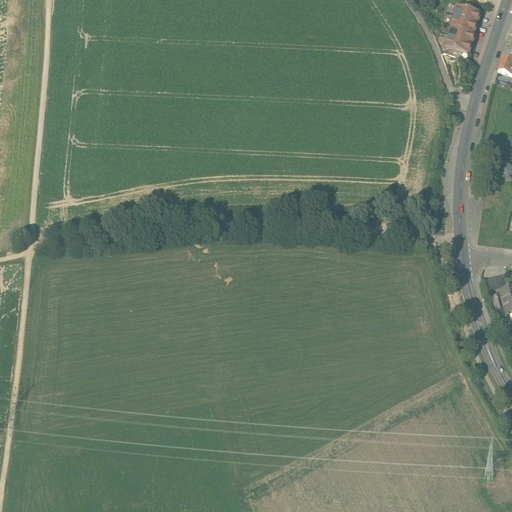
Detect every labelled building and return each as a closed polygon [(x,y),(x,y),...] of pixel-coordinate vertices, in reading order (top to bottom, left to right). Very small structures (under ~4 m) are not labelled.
[(482,9),(470,5),(468,10),(480,15),(482,9)] [(468,10),(457,6),(453,17),(476,25),(480,15),(468,10)] [(452,28),(473,35),(476,25),(453,17),(449,27),(452,28)] [(448,37),(472,46),(475,36),(473,35),(452,28),(448,37)] [(468,58),(472,46),(448,37),(444,50),(468,58)] [(511,42),(508,41),(507,47),(506,46),(505,50),(502,59),(511,62),(511,42)] [(511,62),(502,59),(498,74),(511,78),(511,62)] [(511,164),(499,164),(499,177),(511,177),(511,164)] [(504,275),(485,279),(488,291),(499,288),(500,290),(508,288),(504,275)] [(511,287),(500,290),(499,290),(506,317),(505,317),(510,337),(511,336),(511,287)]
